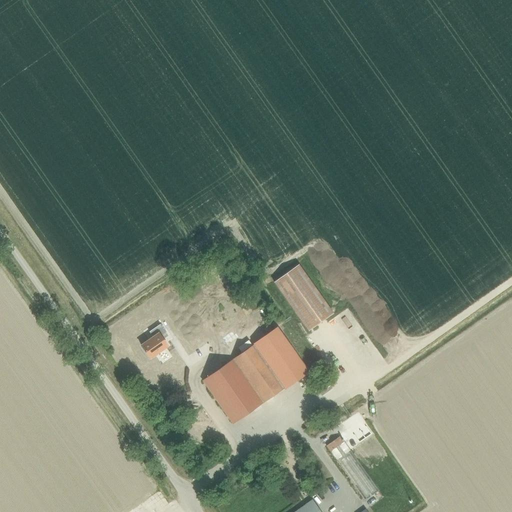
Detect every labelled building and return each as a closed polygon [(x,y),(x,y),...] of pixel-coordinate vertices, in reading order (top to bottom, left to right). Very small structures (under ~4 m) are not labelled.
[(297,265),(272,282),(307,331),(331,314),(297,265)] [(180,317),(185,319),(188,313),(183,311),(180,317)] [(354,316),(346,321),(352,328),(359,323),(354,316)] [(158,334),(163,331),(159,325),(148,332),(152,338),(140,346),(149,358),(155,354),(156,355),(163,350),(162,349),(166,346),(158,334)] [(276,328),(201,381),(231,424),(307,371),(276,328)] [(231,334),(222,340),(225,344),(234,338),(231,334)] [(154,366),(164,379),(179,367),(169,354),(154,366)] [(274,427),(282,422),(281,419),(272,423),(274,427)] [(363,501),(378,491),(339,436),(325,446),(363,501)] [(319,511),(311,500),(304,506),(303,504),(296,509),(297,510),(295,511),(319,511)]
